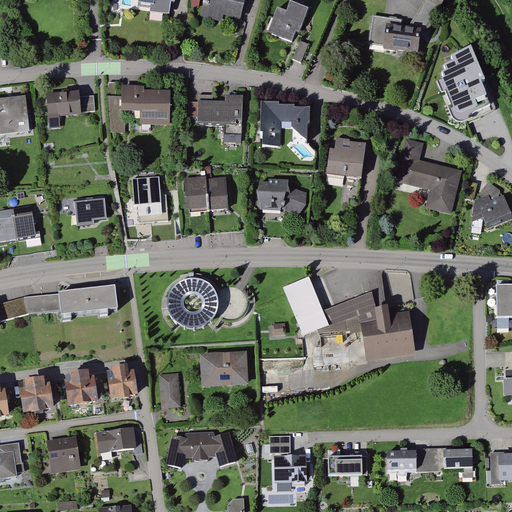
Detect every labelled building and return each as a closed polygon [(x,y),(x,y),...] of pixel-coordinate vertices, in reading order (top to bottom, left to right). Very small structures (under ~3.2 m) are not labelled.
[(138,0),(138,7),(150,9),(149,11),(170,14),(171,1),(175,1),(175,0),(138,0)] [(240,19),(245,0),(204,0),(200,16),(222,22),(224,15),(240,19)] [(292,41),(296,31),(299,32),(309,8),(290,0),(287,10),(278,7),(268,32),(292,41)] [(371,15),(368,44),(383,46),(383,48),(419,53),(422,28),(403,25),(403,19),(371,15)] [(293,59),(301,63),(308,44),(300,41),(293,59)] [(481,80),(485,78),(472,46),(451,55),(454,60),(444,64),(446,69),(442,71),(444,76),(436,80),(441,91),(445,90),(451,104),(447,106),(452,118),(454,120),(457,122),(460,122),(464,122),(494,109),(481,80)] [(108,82),(108,96),(116,96),(116,82),(108,82)] [(170,125),(171,90),(145,90),(145,86),(122,86),(122,96),(121,111),(126,111),(140,111),(140,125),(170,125)] [(61,128),(60,116),(81,114),(81,113),(80,97),(79,91),(47,93),(49,129),(61,128)] [(26,93),(0,95),(0,139),(30,136),(26,93)] [(81,113),(96,112),(94,96),(80,97),(81,113)] [(126,111),(121,111),(122,96),(116,96),(108,96),(111,133),(125,133),(126,111)] [(243,144),(245,97),(224,96),(223,104),(194,103),(193,126),(223,127),(222,143),(243,144)] [(292,127),(307,140),(307,124),(310,122),(310,107),(295,106),(295,105),(279,104),(279,102),(261,101),(260,131),(263,131),(263,144),(280,145),(281,122),(292,122),(292,127)] [(366,143),(350,141),(350,139),(336,138),(335,149),(330,148),(327,173),(362,177),(366,143)] [(424,208),(449,215),(461,173),(420,162),(424,145),(406,140),(393,185),(427,194),(424,208)] [(138,205),(139,223),(169,221),(167,195),(161,195),(160,177),(132,179),(134,205),(138,205)] [(224,179),(182,182),(185,219),(227,216),(224,179)] [(292,185),(257,184),(258,212),(282,211),(300,218),(310,193),(292,185)] [(488,231),(510,218),(502,196),(490,201),(488,194),(476,202),(471,221),(481,218),(488,231)] [(104,197),(74,200),(77,226),(94,224),(94,220),(107,219),(104,197)] [(36,236),(32,206),(13,209),(17,239),(36,236)] [(0,241),(17,239),(13,209),(0,211),(0,241)] [(214,321),(217,317),(221,320),(227,322),(234,322),(242,319),(246,314),(248,309),(249,303),(247,297),(242,290),(236,287),(230,286),(226,287),(221,289),(216,290),(214,286),(210,283),(206,280),(202,278),(197,277),(193,277),(188,277),(181,280),(173,285),(170,289),(168,293),(166,302),(166,308),(168,313),(172,321),(176,324),(180,327),(188,330),(198,330),(203,329),(207,327),(214,321)] [(311,277),(284,287),(303,336),(329,326),(311,277)] [(115,285),(24,297),(27,315),(61,311),(62,320),(118,312),(115,285)] [(323,306),(332,328),(377,311),(368,288),(323,306)] [(511,288),(493,289),(494,325),(511,324),(511,288)] [(24,297),(0,303),(0,322),(27,315),(24,297)] [(363,321),(370,365),(415,358),(408,313),(363,321)] [(285,336),(284,324),(275,324),(276,337),(285,336)] [(349,335),(317,337),(320,371),(351,368),(349,335)] [(247,356),(197,357),(198,392),(248,391),(247,356)] [(130,371),(102,375),(108,409),(136,405),(130,371)] [(511,372),(499,373),(501,401),(511,400),(511,372)] [(184,373),(157,374),(159,409),(185,408),(184,373)] [(90,377),(61,381),(65,413),(94,409),(90,377)] [(47,381),(14,387),(20,418),(52,412),(47,381)] [(3,388),(0,388),(0,421),(8,420),(3,388)] [(134,427),(96,433),(99,454),(137,448),(134,427)] [(232,434),(172,437),(163,469),(181,473),(185,465),(215,459),(219,470),(241,468),(232,434)] [(52,474),(81,470),(76,437),(47,441),(52,474)] [(268,437),(268,454),(292,454),(292,437),(268,437)] [(6,478),(17,477),(16,465),(22,464),(19,443),(0,445),(0,482),(6,482),(6,478)] [(415,450),(382,451),(383,472),(416,470),(415,450)] [(473,450),(442,450),(442,471),(473,471),(473,450)] [(511,454),(493,455),(493,482),(511,482),(511,454)] [(308,457),(275,457),(275,482),(307,483),(308,457)] [(370,460),(328,458),(327,479),(369,481),(370,460)] [(101,491),(102,498),(110,497),(110,490),(101,491)] [(232,502),(226,509),(226,511),(243,511),(243,501),(232,502)]
